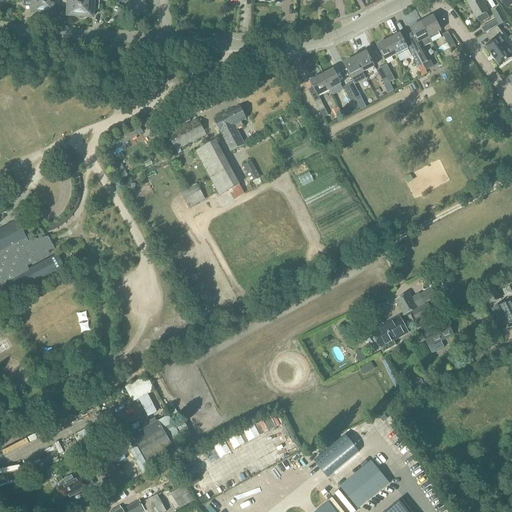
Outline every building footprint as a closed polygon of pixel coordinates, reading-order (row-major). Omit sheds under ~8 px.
[(44,17),(45,0),(27,0),(27,1),(33,1),(32,13),(37,14),(38,15),(39,15),(40,16),(41,17),(42,17),(44,17)] [(45,0),(44,17),(45,17),(46,17),(47,17),(48,17),(49,16),(50,16),(50,15),(51,15),(56,15),(57,3),(63,3),(63,0),(45,0)] [(79,20),(80,20),(81,2),(81,0),(63,0),(63,3),(69,3),(68,16),(73,16),(73,17),(74,17),(75,18),(76,18),(76,19),(77,19),(78,19),(79,20)] [(81,0),(81,2),(80,20),(82,20),(84,19),(86,18),(87,17),(92,17),(93,5),(99,6),(99,0),(81,0)] [(481,0),(465,0),(476,19),(477,18),(480,23),(489,18),(487,13),(489,13),(481,0)] [(493,13),(496,20),(499,25),(506,21),(500,9),(493,13)] [(433,43),(442,38),(439,32),(441,31),(433,16),(422,22),(433,43)] [(411,28),(414,34),(408,37),(414,49),(422,65),(430,60),(424,48),(433,43),(422,22),(411,28)] [(486,36),(491,43),(486,46),(500,66),(511,57),(511,54),(509,50),(511,49),(506,42),(504,44),(500,38),(503,36),(497,28),(486,36)] [(448,32),(443,35),(451,50),(456,47),(448,32)] [(407,49),(399,34),(388,40),(396,55),(402,65),(413,59),(410,52),(408,49),(407,49)] [(396,55),(388,40),(377,46),(385,61),(396,55)] [(422,65),(414,49),(410,52),(413,59),(418,67),(422,65)] [(355,58),(363,73),(374,67),(366,52),(355,58)] [(363,73),(355,58),(344,64),(352,79),(363,73)] [(381,68),(389,83),(395,80),(387,65),(381,68)] [(389,83),(381,68),(377,70),(385,86),(389,83)] [(333,70),(322,76),(329,91),(340,85),(333,70)] [(329,91),(322,76),(311,81),(313,87),(308,89),(313,99),(319,97),(318,96),(329,91)] [(366,107),(362,98),(353,83),(348,86),(356,101),(360,110),(366,107)] [(356,101),(348,86),(343,88),(351,103),(356,101)] [(214,105),(209,95),(202,98),(201,96),(193,100),(194,102),(159,120),(165,130),(214,105)] [(328,116),(321,100),(315,103),(323,118),(328,116)] [(240,106),(215,119),(231,151),(244,144),(237,130),(243,126),(241,122),(247,119),(240,106)] [(163,130),(156,116),(146,122),(152,135),(163,130)] [(198,119),(161,138),(170,155),(177,152),(176,151),(180,149),(206,135),(198,119)] [(134,133),(132,130),(103,148),(107,154),(110,152),(109,150),(122,142),(121,141),(134,133)] [(220,196),(229,191),(233,199),(244,193),(216,141),(196,151),(220,196)] [(189,208),(205,200),(197,184),(180,193),(189,208)] [(48,254),(47,252),(53,249),(47,238),(27,242),(16,221),(0,229),(0,299),(62,267),(56,256),(28,271),(26,266),(36,260),(48,254)] [(490,303),(501,298),(498,291),(487,296),(490,303)] [(418,308),(417,306),(410,292),(398,299),(395,300),(404,316),(418,308)] [(503,331),(511,327),(511,304),(511,301),(504,305),(493,310),(503,331)] [(428,305),(412,312),(416,321),(432,313),(428,305)] [(370,332),(380,350),(381,349),(383,353),(396,346),(393,339),(408,330),(400,315),(370,332)] [(423,336),(432,354),(445,347),(442,340),(453,335),(448,324),(423,336)] [(364,375),(375,369),(371,362),(360,368),(364,375)] [(150,394),(159,412),(164,409),(155,392),(150,394)] [(143,398),(151,415),(157,412),(148,395),(143,398)] [(178,413),(172,403),(169,405),(174,415),(178,413)] [(169,416),(159,421),(133,436),(151,468),(177,453),(187,447),(185,444),(169,416)] [(198,448),(188,429),(182,433),(192,451),(198,448)] [(345,436),(315,461),(328,477),(359,453),(345,436)] [(142,474),(150,470),(137,448),(133,448),(130,452),(142,474)] [(389,484),(371,462),(341,487),(358,509),(389,484)] [(464,473),(468,469),(470,468),(467,464),(463,464),(459,467),(464,473)] [(108,478),(104,480),(109,490),(122,483),(113,465),(103,470),(108,478)] [(182,488),(174,471),(166,475),(175,492),(171,494),(179,509),(194,501),(186,486),(182,488)] [(60,488),(60,487),(59,487),(60,490),(58,491),(63,501),(66,500),(67,502),(67,501),(73,498),(74,499),(76,498),(76,499),(80,497),(80,496),(82,495),(81,494),(87,490),(88,491),(87,489),(92,486),(87,476),(82,479),(81,477),(80,477),(81,477),(75,481),(73,478),(65,482),(66,485),(60,488)] [(165,511),(158,495),(153,497),(143,502),(148,511),(165,511)] [(105,509),(116,504),(112,496),(101,502),(105,509)] [(409,507),(402,499),(385,511),(409,511),(407,509),(409,507)] [(485,511),(478,500),(467,506),(470,511),(485,511)] [(144,511),(145,511),(140,501),(123,510),(123,509),(122,509),(120,506),(109,511),(144,511)] [(335,511),(328,503),(317,511),(335,511)]
